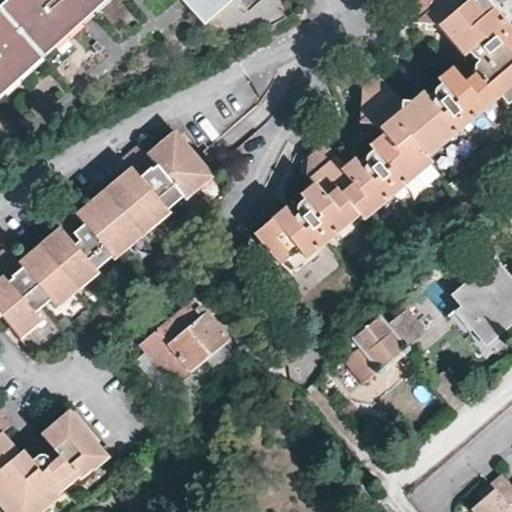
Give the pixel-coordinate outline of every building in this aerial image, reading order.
[(270,25),(288,16),(272,0),(7,0),(0,7),(0,95),(105,0),(183,0),(227,48),(270,25)] [(511,34),(509,36),(500,24),(504,21),(493,7),(483,14),(471,0),(464,0),(460,3),(456,0),(416,0),(415,16),(437,19),(463,51),(467,48),(479,63),(464,76),(451,62),(443,69),(442,77),(435,83),(436,96),(431,98),(425,90),(422,86),(410,95),(401,93),(379,67),(363,80),(360,114),(385,118),(383,126),(375,132),(374,134),(373,143),(366,147),(368,157),(362,162),(357,155),(348,155),(345,157),(344,157),(323,134),(306,148),(303,164),(310,173),(309,176),(302,181),(301,190),(294,195),(296,200),(295,207),(290,208),(284,202),(282,199),(257,219),(257,229),(276,254),(281,251),(294,241),(301,249),(316,237),(313,234),(328,222),(331,225),(354,207),(352,202),(358,198),(365,194),(371,202),(385,191),(382,186),(397,174),(401,179),(415,168),(406,157),(415,148),(422,145),(419,140),(435,130),(442,138),(455,128),(452,124),(468,111),(472,115),(485,105),(478,95),(487,89),(493,97),(499,93),(511,85),(511,86),(511,34)] [(471,0),(483,14),(493,7),(486,0),(471,0)] [(511,0),(486,0),(493,7),(504,21),(500,24),(509,36),(511,34),(511,0)] [(435,83),(425,90),(431,98),(436,96),(435,83)] [(507,102),(511,97),(511,86),(511,85),(499,93),(507,102)] [(485,105),(493,97),(487,89),(478,95),(485,105)] [(196,174),(209,162),(177,125),(148,149),(159,160),(153,166),(139,148),(131,150),(128,149),(124,153),(132,162),(78,208),(70,200),(64,206),(64,215),(81,234),(75,239),(61,222),(20,257),(7,241),(0,246),(0,256),(14,273),(9,277),(2,271),(0,272),(0,309),(14,325),(23,318),(29,325),(40,316),(35,308),(43,302),(50,295),(56,301),(68,292),(62,286),(72,277),(80,270),(87,277),(99,267),(98,263),(104,257),(112,250),(115,253),(127,242),(123,236),(136,222),(153,210),(159,215),(171,205),(171,201),(177,195),(184,190),(187,192),(201,180),(196,174)] [(427,150),(442,138),(435,130),(419,140),(422,145),(427,150)] [(140,139),(128,149),(131,150),(139,148),(153,166),(159,160),(148,149),(140,139)] [(427,150),(422,145),(415,148),(406,157),(415,168),(430,155),(427,150)] [(366,147),(357,155),(362,162),(368,157),(366,147)] [(216,170),(209,162),(196,174),(201,180),(202,182),(216,170)] [(359,212),(371,202),(365,194),(358,198),(352,202),(354,207),(359,212)] [(294,195),(284,202),(290,208),(295,207),(296,200),(294,195)] [(54,214),(61,222),(75,239),(81,234),(64,215),(64,206),(54,214)] [(160,218),(159,215),(153,210),(136,222),(144,231),(160,218)] [(144,231),(136,222),(123,236),(127,242),(128,244),(144,231)] [(288,260),(301,249),(294,241),(281,251),(288,260)] [(0,268),(2,271),(9,277),(14,273),(0,256),(0,268)] [(484,336),(511,314),(511,283),(493,260),(450,295),(484,336)] [(77,284),(87,277),(80,270),(72,277),(77,284)] [(77,284),(72,277),(62,286),(68,292),(77,284)] [(173,384),(204,358),(226,340),(191,299),(139,343),(152,358),(167,377),(173,384)] [(381,315),(355,335),(361,344),(343,357),(360,381),(375,371),(378,373),(382,372),(384,368),(382,365),(401,352),(404,353),(408,353),(410,349),(409,346),(426,334),(408,310),(388,324),(381,315)] [(20,333),(29,325),(23,318),(14,325),(20,333)] [(226,340),(204,358),(212,366),(233,349),(226,340)] [(159,384),(167,377),(152,358),(144,366),(159,384)] [(443,372),(430,384),(455,413),(469,401),(443,372)] [(0,508),(3,511),(23,511),(21,508),(35,498),(43,507),(56,497),(53,493),(63,485),(73,476),(76,480),(88,470),(81,461),(97,449),(86,436),(64,411),(38,432),(51,448),(56,454),(54,458),(47,462),(42,456),(32,454),(27,458),(14,469),(5,459),(14,451),(0,434),(0,508)] [(18,448),(14,451),(5,459),(14,469),(27,458),(18,448)] [(51,448),(42,456),(47,462),(54,458),(56,454),(51,448)] [(104,458),(97,449),(81,461),(88,470),(90,471),(104,458)] [(511,482),(511,480),(503,470),(480,490),(485,497),(497,487),(498,486),(503,491),(511,482)] [(511,511),(511,482),(503,491),(498,486),(497,487),(485,497),(475,506),(479,511),(511,511)] [(23,511),(37,511),(43,507),(35,498),(21,508),(23,511)]
